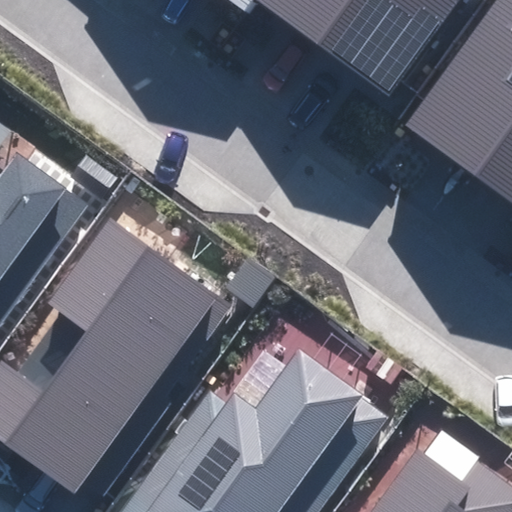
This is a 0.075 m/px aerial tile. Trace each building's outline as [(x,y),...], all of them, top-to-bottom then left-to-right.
[(257,0),(319,44),(351,0),(257,0)] [(351,0),(319,44),(387,93),(454,0),(351,0)] [(511,124),(511,0),(497,0),(406,126),(475,175),(511,124)] [(0,120),(0,265),(69,171),(0,120)] [(511,124),(475,175),(511,201),(511,124)] [(99,192),(0,327),(0,427),(57,468),(203,267),(99,192)] [(245,310),(99,511),(100,511),(257,511),(349,385),(245,310)] [(401,420),(333,511),(492,511),(505,495),(401,420)]
